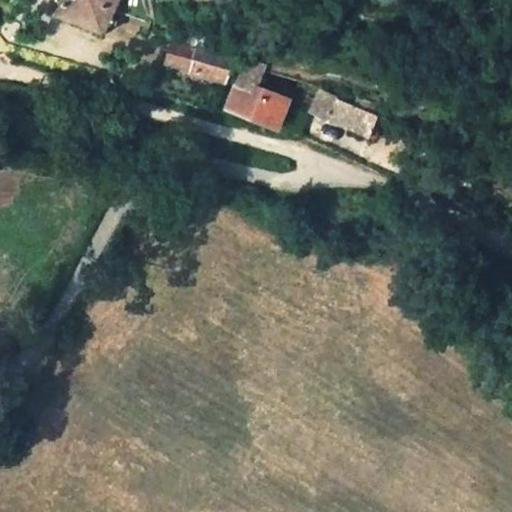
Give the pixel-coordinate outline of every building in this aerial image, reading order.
[(101,36),(112,12),(117,0),(62,0),(56,15),(101,36)] [(139,0),(117,0),(112,12),(144,26),(139,0)] [(189,78),(226,93),(236,69),(199,53),(197,57),(173,47),(166,63),(191,73),(189,78)] [(257,123),(280,133),(289,108),(253,94),(263,66),(249,61),(228,112),(257,123)] [(314,112),(371,141),(380,119),(322,94),(314,112)]
